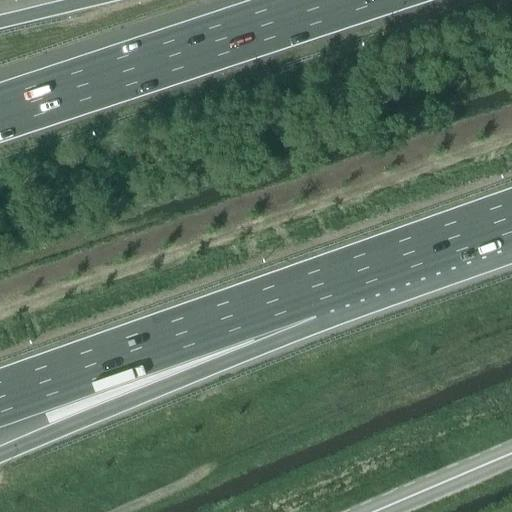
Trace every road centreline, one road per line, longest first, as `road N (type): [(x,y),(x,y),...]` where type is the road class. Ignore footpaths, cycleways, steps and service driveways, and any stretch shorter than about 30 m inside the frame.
road 1 (motorway): [(345,0),(0,113)]
road 2 (motorway): [(0,455),(313,287)]
road 3 (motorway): [(0,398),(313,287)]
road 4 (motorway): [(313,287),(511,217)]
road 5 (secondary): [(511,455),(377,511)]
